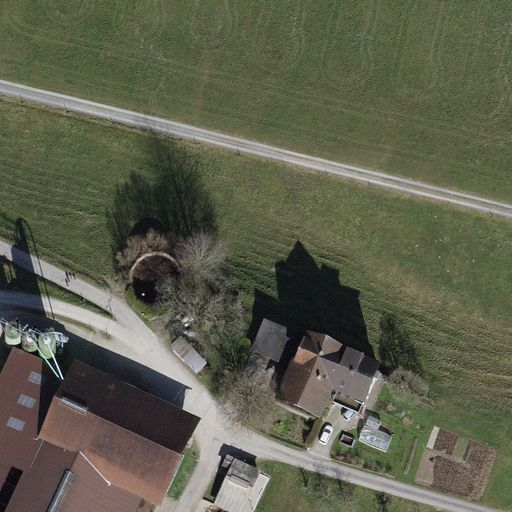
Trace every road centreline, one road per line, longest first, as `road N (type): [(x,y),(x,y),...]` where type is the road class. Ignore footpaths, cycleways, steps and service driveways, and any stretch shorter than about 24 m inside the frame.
road 1 (track): [(511,211),(0,87)]
road 2 (track): [(0,248),(122,312),(141,347),(82,315),(0,296)]
road 3 (residential): [(483,511),(316,464),(225,426)]
